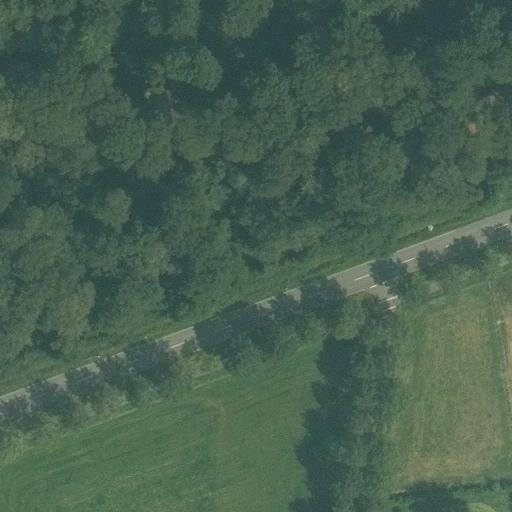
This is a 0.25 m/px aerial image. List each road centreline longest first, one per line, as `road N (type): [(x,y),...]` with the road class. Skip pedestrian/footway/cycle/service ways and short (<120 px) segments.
road 1 (tertiary): [(0,408),(391,265)]
road 2 (unclassified): [(391,265),(361,511)]
road 3 (tertiary): [(391,265),(511,220)]
